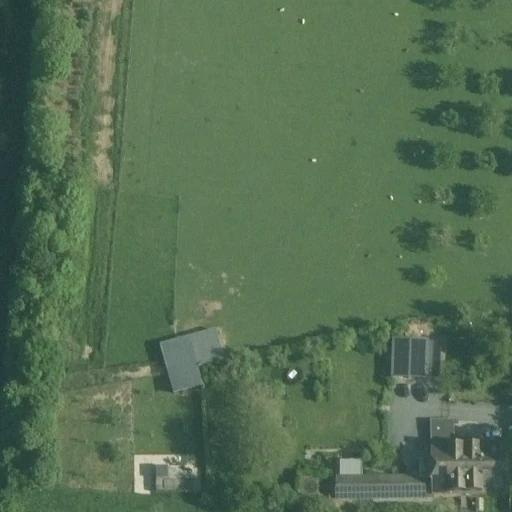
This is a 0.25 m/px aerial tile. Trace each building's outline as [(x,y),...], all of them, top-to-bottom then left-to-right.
[(160,344),(173,394),(204,386),(199,367),(226,359),(217,328),(160,344)] [(444,340),(394,339),(393,378),(443,379),(444,340)] [(451,448),(451,431),(428,431),(428,449),(451,448)] [(451,448),(428,449),(429,481),(429,499),(506,498),(505,448),(451,448)] [(429,481),(335,482),(336,500),(429,499),(429,481)]
